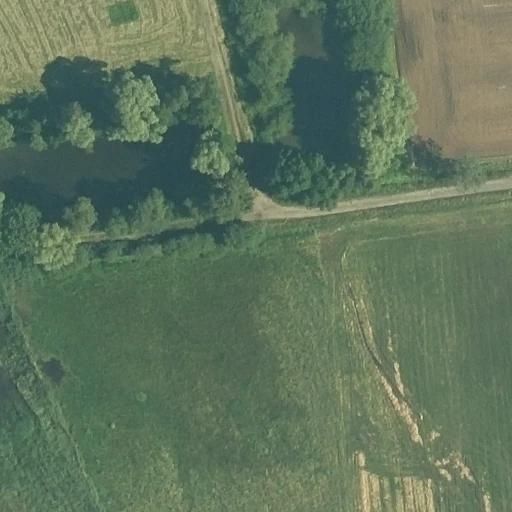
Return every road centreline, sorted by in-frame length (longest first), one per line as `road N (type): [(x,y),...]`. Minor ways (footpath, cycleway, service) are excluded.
road 1 (track): [(0,264),(268,216),(511,184)]
road 2 (track): [(268,216),(246,178),(203,0)]
